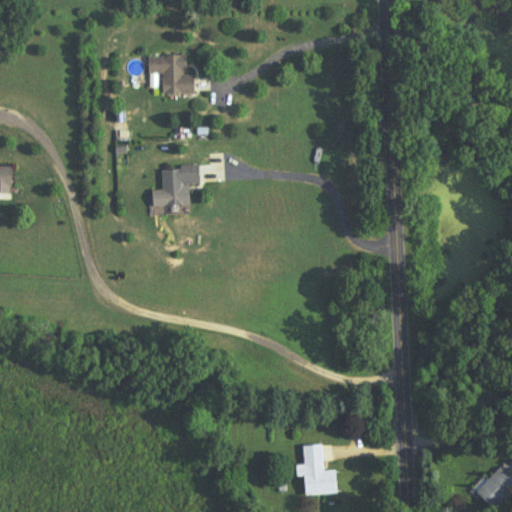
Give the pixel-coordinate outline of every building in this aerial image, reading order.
[(150,58),(150,76),(165,76),(165,97),(197,97),(197,78),(189,78),(189,58),(150,58)] [(0,195),(13,196),(14,169),(0,168),(0,195)] [(203,187),(202,169),(164,170),(165,209),(187,208),(186,187),(203,187)] [(308,499),(340,497),(339,474),(327,474),(326,448),(306,449),(307,468),(298,468),(299,480),(307,480),(308,499)] [(500,511),(511,499),(511,460),(480,497),(495,511),(500,511)]
